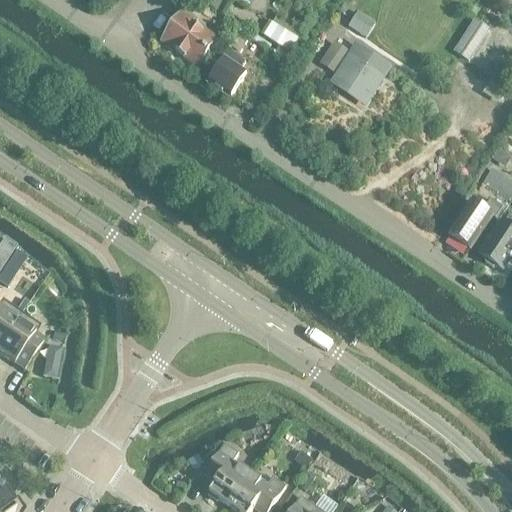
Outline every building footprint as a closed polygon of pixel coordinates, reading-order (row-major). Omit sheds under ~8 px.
[(199,66),(217,40),(215,39),(214,37),(207,32),(205,32),(193,24),(196,21),(183,12),(163,41),(165,43),(165,45),(173,50),(175,50),(187,58),(187,60),(194,65),(197,65),(199,66)] [(357,15),(349,28),(366,40),(366,39),(375,26),(357,15)] [(469,63),(490,31),(475,21),(453,53),(469,63)] [(299,41),(272,23),(263,37),(279,47),(275,53),(286,60),(299,41)] [(227,46),(237,53),(246,39),(236,32),(227,46)] [(334,74),(348,53),(334,43),(319,65),(334,74)] [(386,78),(384,76),(389,70),(357,48),(352,55),(349,53),(328,85),(366,109),(386,78)] [(208,85),(231,100),(248,76),(241,71),(246,63),(225,49),(216,63),(221,66),(208,85)] [(505,169),(511,159),(499,150),(492,160),(505,169)] [(509,202),(511,197),(511,183),(493,170),(483,184),(509,202)] [(471,203),(446,239),(468,255),(493,218),(496,221),(504,210),(492,201),(484,212),(471,203)] [(511,214),(509,213),(477,261),(481,264),(482,268),(490,274),(494,273),(499,276),(511,255),(511,214)] [(0,275),(0,284),(6,289),(27,260),(16,252),(0,275)] [(0,344),(20,315),(1,302),(0,304),(0,344)] [(20,315),(0,344),(0,355),(23,372),(44,341),(34,335),(39,328),(20,315)] [(227,508),(250,475),(234,463),(239,456),(224,447),(204,476),(216,484),(207,497),(217,504),(219,502),(227,508)] [(186,462),(192,471),(205,463),(200,454),(186,462)] [(250,475),(227,508),(233,511),(252,511),(254,510),(256,511),(269,511),(286,489),(272,479),(267,487),(250,475)] [(0,511),(13,511),(14,511),(2,495),(0,496),(0,511)] [(319,511),(300,499),(291,511),(319,511)]
